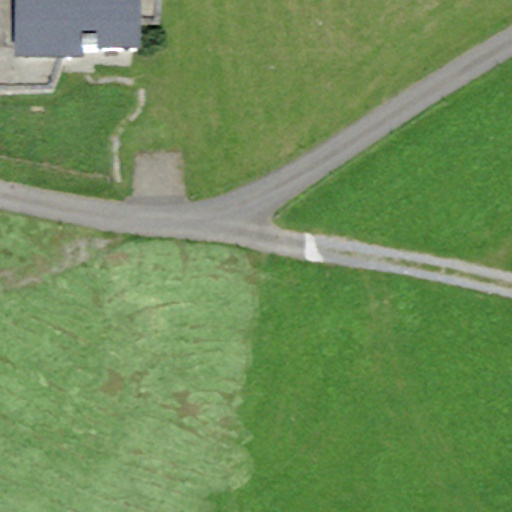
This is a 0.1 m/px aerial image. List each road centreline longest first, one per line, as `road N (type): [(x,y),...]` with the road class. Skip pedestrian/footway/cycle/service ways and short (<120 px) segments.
road 1 (unclassified): [(0,196),(150,223),(232,220),(511,41)]
road 2 (track): [(232,220),(265,235),(511,287)]
road 3 (track): [(116,217),(79,255),(0,286)]
